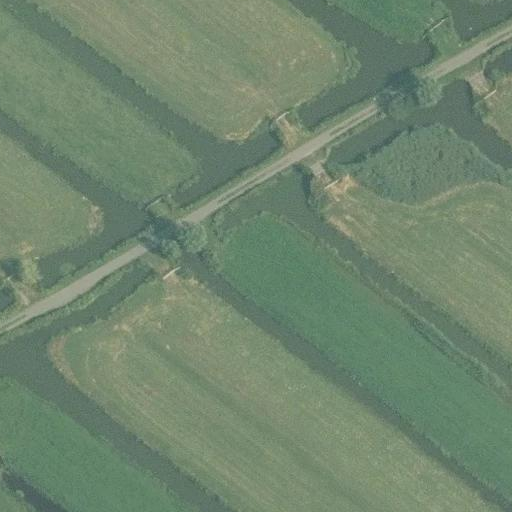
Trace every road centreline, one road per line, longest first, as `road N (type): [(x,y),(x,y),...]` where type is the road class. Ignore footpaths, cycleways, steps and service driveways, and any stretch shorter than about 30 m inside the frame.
road 1 (unclassified): [(0,327),(511,30)]
road 2 (track): [(505,114),(416,4)]
